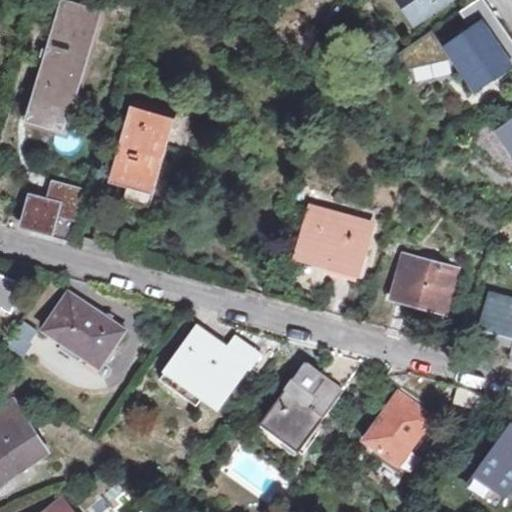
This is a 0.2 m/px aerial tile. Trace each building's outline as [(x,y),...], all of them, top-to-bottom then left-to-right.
[(100,2),(92,0),(62,0),(30,104),(65,115),(100,2)] [(446,0),(401,0),(418,21),(446,0)] [(484,13),(464,26),(483,54),(467,64),(471,70),(465,75),(477,91),(511,67),(511,57),(505,48),(507,46),(484,13)] [(483,54),(464,26),(449,37),(467,64),(483,54)] [(153,183),(173,109),(137,98),(117,172),(153,183)] [(77,200),(35,187),(26,217),(68,230),(77,200)] [(360,266),(370,227),(313,211),(302,251),(360,266)] [(100,213),(91,241),(119,250),(127,221),(100,213)] [(448,308),(459,272),(411,258),(401,294),(448,308)] [(129,326),(74,286),(49,324),(104,363),(129,326)] [(511,298),(501,295),(492,332),(511,338),(511,298)] [(21,321),(15,337),(30,343),(37,328),(21,321)] [(176,365),(209,389),(215,381),(230,392),(253,358),(257,360),(264,349),(244,334),(236,346),(204,323),(176,365)] [(354,387),(314,359),(273,416),(311,444),(354,387)] [(224,400),(230,392),(215,381),(209,389),(224,400)] [(461,402),(488,411),(499,395),(466,386),(461,402)] [(442,420),(405,392),(371,439),(416,470),(435,442),(430,438),(442,420)] [(0,446),(17,471),(54,447),(20,397),(0,410),(0,446)] [(511,434),(485,474),(511,492),(511,434)] [(0,467),(7,478),(17,471),(0,446),(0,467)] [(507,510),(511,504),(511,492),(485,474),(475,488),(507,510)] [(84,511),(70,494),(47,511),(84,511)]
